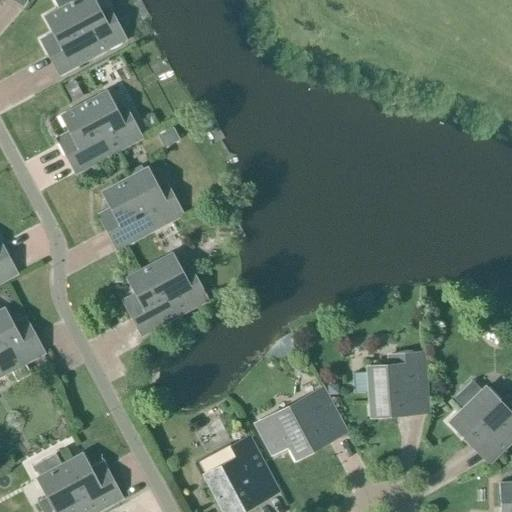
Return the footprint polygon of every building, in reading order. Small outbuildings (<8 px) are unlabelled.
[(41,40),(59,74),(124,39),(108,9),(99,13),(92,0),(53,0),(58,9),(45,17),(54,33),(41,40)] [(81,95),(73,80),(64,85),(71,100),(81,95)] [(57,139),(76,173),(141,138),(124,107),(116,112),(105,92),(61,116),(70,132),(57,139)] [(98,215),(117,250),(182,215),(165,184),(157,188),(146,169),(102,192),(111,209),(98,215)] [(0,282),(16,274),(0,244),(0,282)] [(136,294),(123,301),(142,335),(206,300),(190,269),(181,274),(171,254),(127,278),(136,294)] [(0,376),(11,370),(16,381),(30,373),(24,363),(43,353),(25,319),(12,326),(3,309),(0,311),(0,376)] [(368,367),(367,367),(370,417),(408,414),(408,409),(428,407),(424,353),(389,356),(390,370),(369,372),(368,367)] [(336,384),(326,385),(327,394),(337,393),(336,384)] [(449,422),(475,449),(479,446),(493,460),(511,441),(511,402),(507,397),(502,402),(486,386),(449,422)] [(326,437),(343,428),(322,388),(256,424),(271,454),(288,445),(295,459),(328,442),(326,437)] [(276,487),(249,437),(214,456),(213,454),(196,464),(203,477),(204,476),(223,511),(240,511),(260,501),(258,497),(276,487)] [(95,511),(121,498),(103,464),(90,471),(81,455),(62,465),(56,452),(33,465),(40,477),(37,478),(48,498),(39,503),(44,511),(95,511)] [(511,511),(511,483),(500,484),(501,511),(511,511)]
